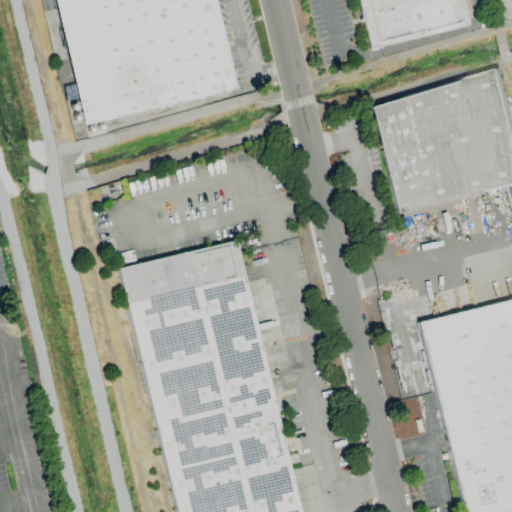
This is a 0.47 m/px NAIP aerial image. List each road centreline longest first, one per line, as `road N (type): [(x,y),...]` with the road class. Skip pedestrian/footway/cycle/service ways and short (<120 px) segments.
road 1 (residential): [(273,0),(397,511)]
road 2 (residential): [(14,0),(122,511)]
road 3 (residential): [(73,511),(0,202)]
